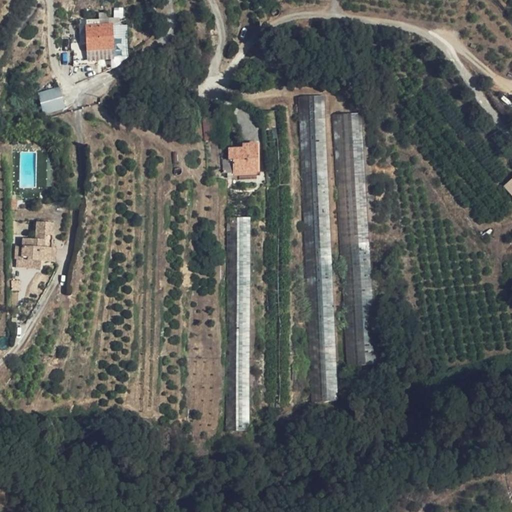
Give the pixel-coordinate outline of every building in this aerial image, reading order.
[(84,23),(84,28),(85,60),(113,58),(111,23),(84,23)] [(67,108),(62,86),(41,92),(47,113),(67,108)] [(324,96),(299,98),(312,403),(337,401),(324,96)] [(202,118),(204,140),(218,139),(216,115),(202,118)] [(362,115),(333,116),(347,367),(376,365),(362,115)] [(229,148),(229,159),(234,159),(233,173),(234,174),(258,174),(258,144),(243,144),(242,148),(229,148)] [(223,173),(233,173),(234,159),(229,159),(223,159),(223,173)] [(511,173),(502,184),(511,193),(511,173)] [(251,218),(228,218),(227,431),(250,431),(251,218)] [(36,222),(35,239),(22,238),(20,257),(28,257),(28,259),(51,261),(54,223),(36,222)]
